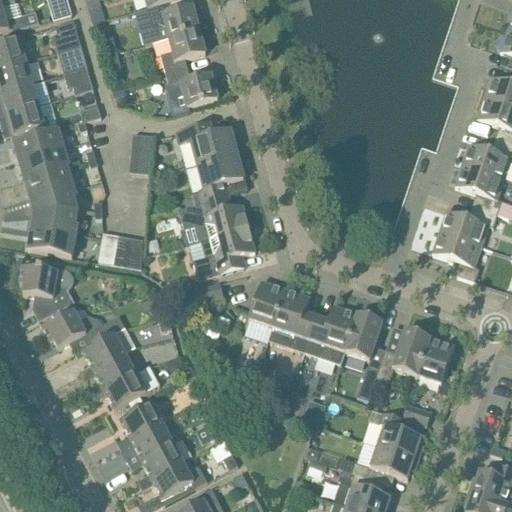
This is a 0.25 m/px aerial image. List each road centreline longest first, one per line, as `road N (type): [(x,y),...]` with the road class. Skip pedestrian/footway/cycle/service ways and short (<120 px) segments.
road 1 (residential): [(229,0),(294,237),(310,256),(389,284)]
road 2 (residential): [(389,284),(420,196),(443,173),(474,78),(456,43),(470,0)]
road 3 (residential): [(100,511),(0,319)]
road 4 (residential): [(431,511),(496,320)]
